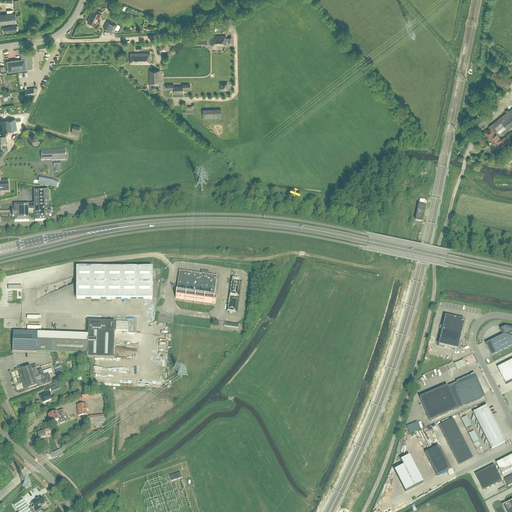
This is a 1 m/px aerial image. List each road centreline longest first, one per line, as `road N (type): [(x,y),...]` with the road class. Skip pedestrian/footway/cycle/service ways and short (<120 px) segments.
road 1 (primary): [(511,272),(296,227),(202,220),(119,228)]
road 2 (unclassified): [(363,511),(415,370),(438,243),(471,139)]
road 3 (track): [(159,256),(258,260),(296,253),(370,267),(380,234)]
road 4 (track): [(254,0),(164,34),(58,34)]
road 5 (track): [(229,401),(83,504)]
road 6 (track): [(113,482),(186,458),(225,511)]
road 7 (unclassified): [(511,318),(483,318),(472,336),(511,421)]
road 8 (unknown): [(193,99),(234,93),(234,33),(211,20)]
road 9 (primary): [(0,258),(119,228)]
road 10 (primary): [(119,228),(0,250)]
